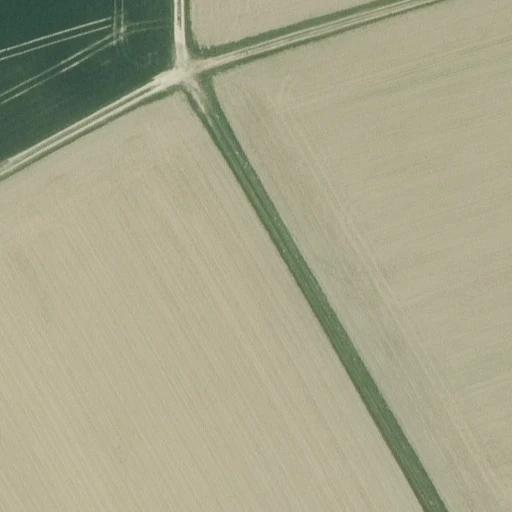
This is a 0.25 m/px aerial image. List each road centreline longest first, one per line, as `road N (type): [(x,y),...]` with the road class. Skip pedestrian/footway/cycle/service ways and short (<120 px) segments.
road 1 (track): [(189,74),(436,511)]
road 2 (track): [(0,171),(189,74),(432,0)]
